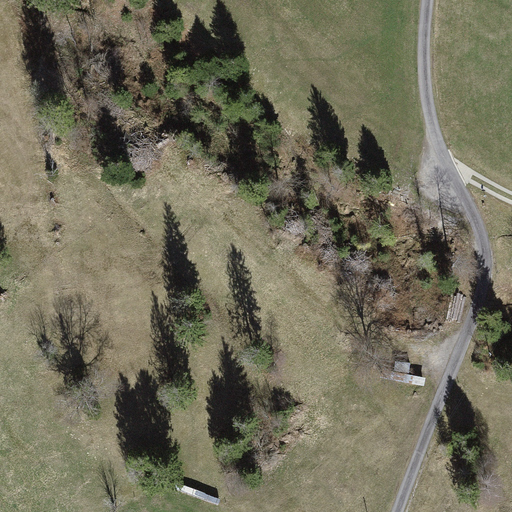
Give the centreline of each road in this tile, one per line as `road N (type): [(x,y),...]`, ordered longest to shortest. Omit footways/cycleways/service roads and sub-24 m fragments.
road 1 (track): [(448,165),(489,264),(400,511)]
road 2 (unclassified): [(432,0),(426,104),(448,165)]
